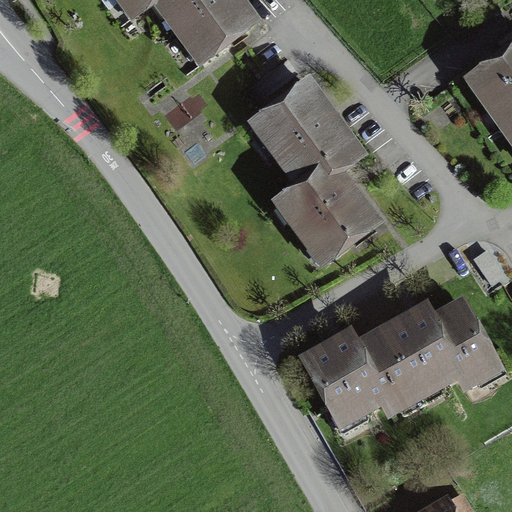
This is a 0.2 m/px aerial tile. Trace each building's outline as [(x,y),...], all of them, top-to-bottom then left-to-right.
[(146,6),(153,0),(106,0),(124,23),(146,6)] [(153,0),(146,6),(197,73),(250,34),(224,0),(153,0)] [(511,165),(511,49),(458,87),(511,165)] [(243,132),(290,196),(330,167),(338,177),(359,161),(305,87),(243,132)] [(379,234),(338,177),(330,167),(290,196),(265,214),(314,281),(379,234)] [(384,334),(423,406),(455,389),(462,401),(502,379),(465,310),(435,326),(427,311),(384,334)] [(423,406),(384,334),(361,346),(353,331),(296,361),(337,439),(380,416),(385,426),(423,406)] [(459,511),(448,490),(408,511),(459,511)]
